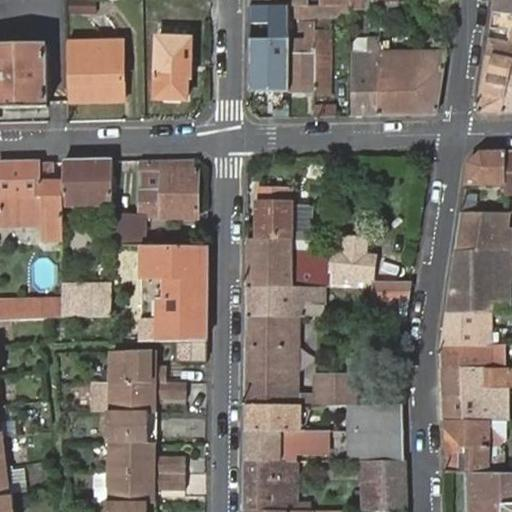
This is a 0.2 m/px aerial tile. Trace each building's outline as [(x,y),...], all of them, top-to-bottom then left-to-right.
[(96,15),(95,0),(71,0),(69,0),(69,15),(96,15)] [(511,0),(494,0),(493,14),(511,16),(511,0)] [(193,5),(158,4),(157,17),(193,18),(193,5)] [(251,5),(251,21),(274,22),(274,23),(291,23),(291,17),(291,5),(251,5)] [(291,5),(291,17),(315,17),(315,5),(308,5),(291,5)] [(315,5),(315,17),(348,17),(348,6),(348,5),(321,5),(315,5)] [(511,16),(493,14),(490,30),(510,33),(508,46),(496,44),(496,41),(489,39),(478,113),(480,113),(505,113),(511,68),(511,16)] [(291,39),(291,91),(314,91),(315,39),(315,28),(315,23),(305,23),(305,39),(291,39)] [(315,39),(314,91),(314,93),(329,93),(330,28),(315,28),(315,39)] [(251,39),(250,91),(291,91),(291,39),(251,39)] [(353,55),(354,115),(378,115),(378,42),(372,42),(372,39),(365,40),(366,55),(353,55)] [(156,45),(156,100),(186,100),(186,79),(191,79),(191,57),(174,57),(174,40),(162,40),(156,45)] [(122,41),(67,42),(68,100),(122,100),(122,41)] [(378,42),(378,115),(404,115),(404,90),(419,90),(419,65),(416,65),(416,55),(386,55),(387,43),(378,42)] [(50,45),(0,46),(0,108),(51,107),(50,45)] [(445,55),(416,55),(416,65),(419,65),(419,90),(404,90),(404,115),(436,114),(445,55)] [(314,107),(314,116),(336,116),(339,116),(339,107),(314,107)] [(471,164),(467,186),(507,184),(507,153),(482,154),(471,164)] [(196,160),(143,161),(143,171),(146,171),(162,172),(161,189),(146,189),(141,190),(141,216),(181,216),(182,210),(199,210),(199,172),(196,173),(196,160)] [(63,163),(63,183),(63,208),(113,206),(114,162),(63,163)] [(56,163),(0,164),(0,225),(44,225),(44,241),(63,240),(63,208),(63,183),(56,183),(56,163)] [(162,172),(146,171),(146,189),(161,189),(162,172)] [(313,240),(316,226),(310,227),(310,208),(293,209),(293,193),(259,193),(259,205),(259,240),(291,240),(313,240)] [(479,215),(478,197),(465,197),(465,198),(463,215),(479,215)] [(113,214),(113,245),(140,246),(146,245),(146,221),(134,221),(135,215),(113,214)] [(479,215),(463,215),(461,215),(455,252),(504,252),(511,214),(507,214),(501,214),(479,215)] [(291,285),(318,285),(375,284),(378,259),(366,258),(368,239),(347,238),(344,252),(334,252),(333,256),(291,253),(291,285)] [(259,240),(258,240),(248,240),(248,252),(258,263),(257,273),(248,283),(248,286),(291,285),(291,253),(291,240),(259,240)] [(140,246),(141,341),(177,340),(207,339),(208,247),(146,245),(140,246)] [(504,252),(455,252),(447,314),(492,314),(508,314),(510,294),(492,294),(498,261),(509,261),(511,260),(511,251),(510,251),(504,252)] [(112,282),(62,282),(62,297),(62,317),(112,314),(112,282)] [(411,283),(375,284),(373,316),(396,316),(398,301),(408,301),(411,283)] [(291,285),(248,286),(247,318),(300,317),(325,317),(325,303),(318,303),(318,285),(291,285)] [(0,301),(0,318),(21,318),(62,317),(62,297),(21,300),(0,301)] [(407,316),(408,301),(398,301),(396,316),(407,316)] [(442,353),(443,370),(511,369),(511,347),(493,346),(492,314),(447,314),(442,353)] [(300,317),(247,318),(246,405),(300,405),(318,406),(327,405),(350,405),(354,406),(355,381),(316,380),(315,395),(299,395),(300,317)] [(207,339),(177,340),(177,361),(187,361),(207,360),(207,339)] [(108,383),(168,382),(167,363),(155,363),(155,349),(114,350),(114,367),(108,367),(108,383)] [(168,361),(167,363),(168,382),(188,382),(187,361),(177,361),(168,361)] [(511,410),(505,411),(505,386),(511,385),(511,369),(443,370),(445,421),(509,421),(511,421),(511,410)] [(188,382),(168,382),(108,383),(108,396),(114,396),(114,413),(155,413),(155,391),(160,392),(160,394),(164,398),(188,398),(188,382)] [(300,405),(246,405),(246,433),(301,433),(300,405)] [(327,405),(318,406),(318,417),(327,417),(327,405)] [(404,433),(404,406),(354,406),(350,405),(350,433),(404,433)] [(159,413),(155,413),(114,413),(110,413),(110,444),(114,444),(119,444),(153,444),(159,444),(159,413)] [(445,421),(446,473),(466,473),(489,474),(489,447),(501,447),(509,439),(509,421),(445,421)] [(301,433),(246,433),(246,461),(283,461),(283,453),(324,453),(325,433),(301,433)] [(405,461),(404,433),(350,433),(351,461),(359,461),(405,461)] [(5,449),(4,435),(0,435),(0,466),(13,465),(11,448),(5,449)] [(153,462),(153,444),(119,444),(114,444),(114,459),(108,459),(108,474),(187,473),(187,456),(161,456),(159,462),(153,462)] [(283,461),(246,461),(245,511),(310,511),(312,511),(312,500),(298,500),(297,480),(297,461),(283,461)] [(360,495),(406,494),(405,461),(359,461),(360,495)] [(0,495),(11,495),(9,479),(15,479),(13,465),(0,466),(0,495)] [(187,488),(187,473),(108,474),(108,487),(114,488),(114,503),(154,503),(154,484),(158,484),(161,488),(187,488)] [(511,511),(511,473),(489,474),(466,473),(467,511),(511,511)] [(360,511),(406,511),(406,494),(360,495),(360,511)] [(12,500),(16,500),(15,495),(11,495),(0,495),(0,511),(7,511),(7,503),(12,502),(12,500)] [(17,511),(16,500),(12,500),(12,502),(7,503),(7,511),(17,511)] [(114,503),(109,503),(109,511),(157,511),(158,503),(154,503),(114,503)]
